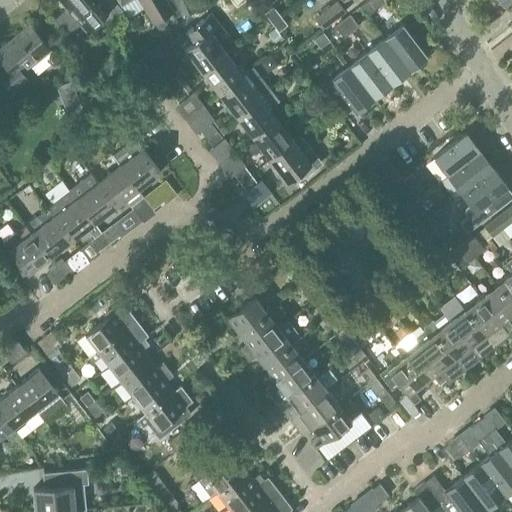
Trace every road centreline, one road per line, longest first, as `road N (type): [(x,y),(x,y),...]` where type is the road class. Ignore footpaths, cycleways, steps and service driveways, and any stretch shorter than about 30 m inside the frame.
road 1 (residential): [(196,221),(261,236),(478,69)]
road 2 (residential): [(316,511),(386,454),(429,434),(511,371)]
road 3 (residential): [(0,327),(43,313),(172,215),(196,221)]
road 4 (residential): [(196,221),(209,170),(137,78)]
